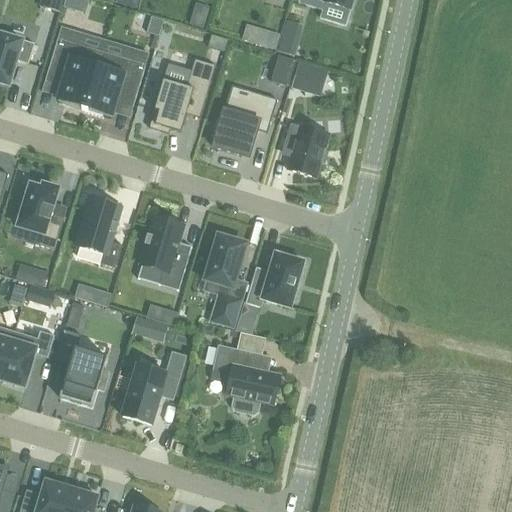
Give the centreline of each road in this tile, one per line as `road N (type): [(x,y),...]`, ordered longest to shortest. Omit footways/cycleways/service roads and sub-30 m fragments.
road 1 (residential): [(0,127),(358,234)]
road 2 (residential): [(0,425),(288,511)]
road 3 (residential): [(298,511),(358,234)]
road 4 (residential): [(358,234),(408,0)]
